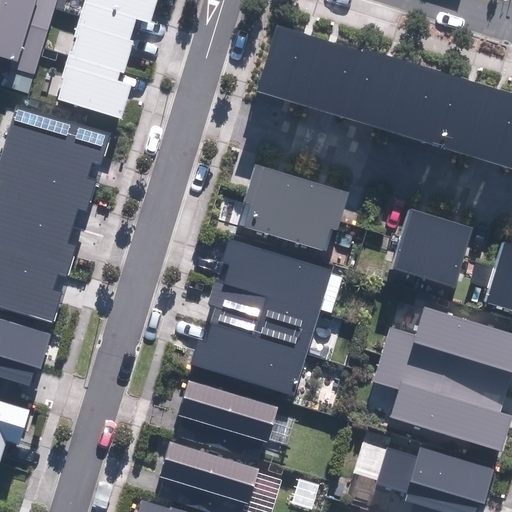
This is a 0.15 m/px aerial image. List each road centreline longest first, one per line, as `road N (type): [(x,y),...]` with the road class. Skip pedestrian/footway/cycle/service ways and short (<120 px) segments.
road 1 (residential): [(71,511),(196,95)]
road 2 (residential): [(196,95),(511,194)]
